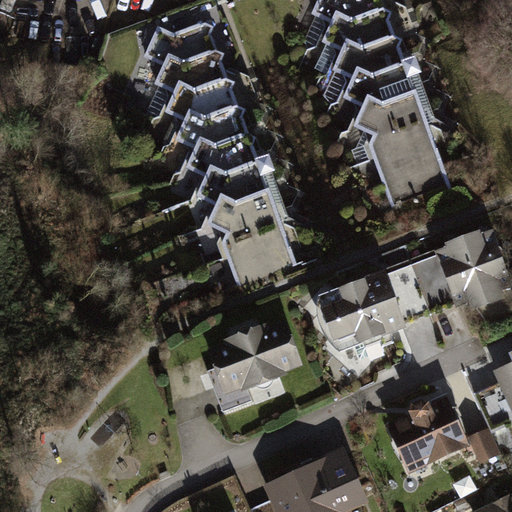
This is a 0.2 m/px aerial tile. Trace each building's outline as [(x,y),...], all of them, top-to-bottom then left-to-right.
[(23,0),(0,0),(0,12),(15,19),(23,0)] [(317,0),(310,15),(331,24),(322,43),(342,53),(333,71),(352,81),(343,99),(363,108),(354,128),(373,137),(368,148),(391,207),(445,183),(381,0),(317,0)] [(156,26),(141,58),(161,67),(153,84),(173,94),(164,113),(184,122),(175,141),(195,150),(186,168),(206,178),(197,197),(216,207),(206,227),(226,236),(223,244),(238,287),(294,267),(208,22),(173,34),(156,26)] [(511,295),(511,286),(494,241),(439,263),(459,316),(511,295)] [(383,279),(317,305),(339,360),(404,335),(383,279)] [(301,372),(282,322),(205,351),(225,402),(301,372)] [(511,363),(491,373),(511,418),(511,363)] [(444,403),(385,429),(406,474),(464,447),(444,403)] [(473,446),(484,471),(503,463),(492,437),(473,446)] [(346,460),(268,496),(275,511),(364,511),(369,510),(346,460)]
